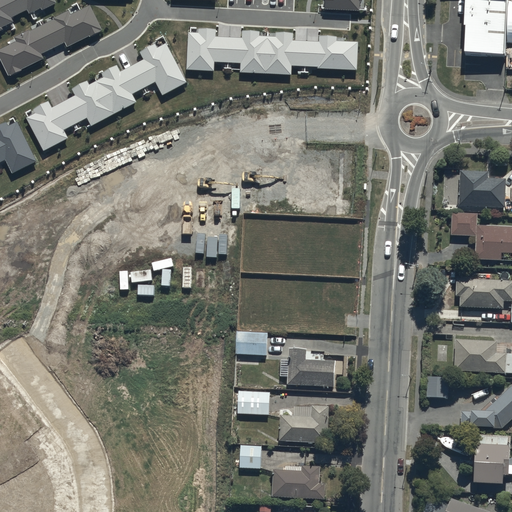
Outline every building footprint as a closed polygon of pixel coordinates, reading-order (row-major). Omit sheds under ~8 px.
[(0,0),(0,33),(5,32),(3,29),(15,23),(13,20),(29,12),(30,16),(42,11),(43,13),(58,6),(54,0),(0,0)] [(325,0),(325,10),(359,12),(360,2),(362,2),(362,0),(325,0)] [(508,0),(465,0),(462,56),(505,57),(508,0)] [(70,13),(15,39),(17,43),(0,51),(0,56),(10,78),(45,61),(42,56),(67,45),(69,50),(104,33),(92,7),(72,17),(70,13)] [(190,34),(188,70),(214,71),(215,63),(239,64),(239,73),(292,76),(293,66),(357,70),(359,42),(337,41),(337,37),(320,36),(320,43),(292,42),(292,35),(277,34),(277,39),(258,38),(258,32),(243,31),(243,38),(215,37),(216,30),(200,29),(200,34),(190,34)] [(28,120),(45,153),(69,140),(66,133),(89,121),(93,128),(138,105),(134,97),(157,85),(163,97),(187,85),(167,46),(158,50),(157,47),(141,55),(145,61),(121,73),(118,67),(103,75),(106,80),(91,87),(89,83),(74,90),(77,97),(54,109),(50,103),(35,112),(36,115),(28,120)] [(0,165),(7,162),(14,176),(39,164),(19,124),(10,128),(8,124),(0,128),(0,165)] [(487,170),(459,169),(458,204),(505,206),(505,178),(487,177),(487,170)] [(511,225),(476,224),(477,213),(452,212),(451,234),(476,235),(475,259),(511,260),(511,225)] [(511,300),(511,279),(456,278),(455,295),(460,295),(459,306),(504,307),(504,300),(511,300)] [(237,331),(236,353),(266,354),(267,332),(237,331)] [(497,340),(455,338),(454,370),(511,372),(511,352),(496,352),(497,340)] [(306,348),(289,347),(288,359),(280,358),(279,376),(287,376),(287,384),(334,386),(335,359),(324,359),(324,351),(311,351),(311,359),(306,359),(306,348)] [(426,376),(426,396),(447,396),(447,376),(426,376)] [(471,411),(460,410),(460,427),(473,427),(473,425),(494,426),(494,428),(503,428),(511,418),(511,384),(486,409),(471,409),(471,411)] [(269,391),(238,391),(237,413),(269,414),(269,391)] [(293,405),(293,414),(280,414),(279,441),(307,442),(307,443),(312,444),(312,442),(328,442),(329,406),(293,405)] [(511,465),(508,466),(509,435),(478,434),(477,441),(474,441),(474,480),(502,481),(502,473),(511,473),(511,465)] [(260,445),(240,444),(239,467),(260,468),(260,445)] [(284,465),(284,469),(273,469),(272,496),(325,498),(325,482),(320,482),(320,466),(311,465),(284,465)] [(491,511),(428,489),(419,511),(491,511)]
